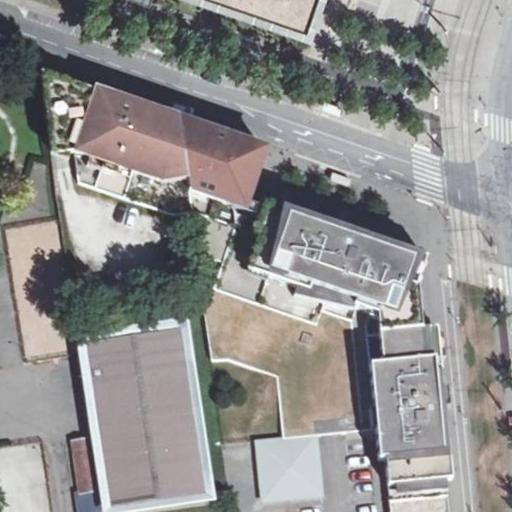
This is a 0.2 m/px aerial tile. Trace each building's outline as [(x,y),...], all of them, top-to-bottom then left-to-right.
[(210,0),(211,1),(300,32),(311,0),(210,0)] [(105,101),(34,77),(46,148),(71,155),(75,187),(170,219),(187,215),(184,193),(174,125),(105,101)] [(321,101),(318,107),(338,114),(341,108),(321,101)] [(262,155),(174,125),(184,193),(187,215),(196,260),(227,271),(280,289),(362,317),(418,319),(424,288),(429,270),(303,227),(244,207),(262,155)] [(350,184),(332,179),(331,185),(349,190),(350,184)] [(282,442),(313,439),(373,434),(362,317),(280,289),(227,271),(196,260),(210,363),(225,360),(274,377),(282,442)] [(387,511),(445,511),(433,363),(430,332),(418,319),(362,317),(373,434),(376,464),(383,464),(387,511)] [(177,332),(85,346),(98,435),(105,486),(109,510),(201,496),(177,332)] [(75,438),(84,490),(100,487),(105,486),(98,435),(75,438)] [(319,497),(313,439),(282,442),(255,445),(260,504),(319,497)] [(104,511),(100,487),(84,490),(75,491),(79,511),(104,511)]
